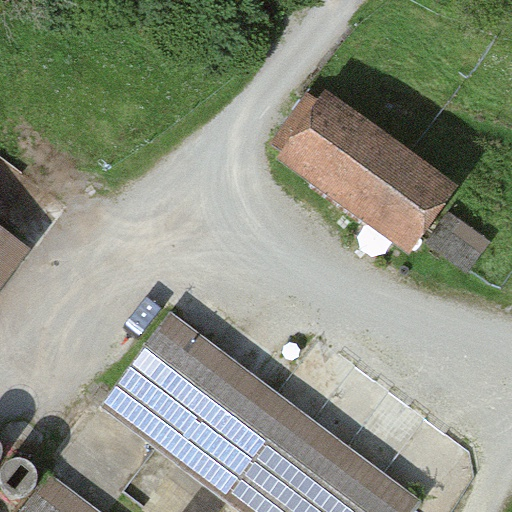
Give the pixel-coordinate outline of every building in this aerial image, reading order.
[(328,94),(281,162),(416,257),(464,190),(328,94)] [(473,269),(494,239),(460,214),(439,244),(473,269)] [(0,305),(39,254),(0,225),(0,305)] [(426,511),(432,505),(175,315),(106,408),(247,511),(426,511)] [(104,511),(61,479),(35,511),(104,511)]
